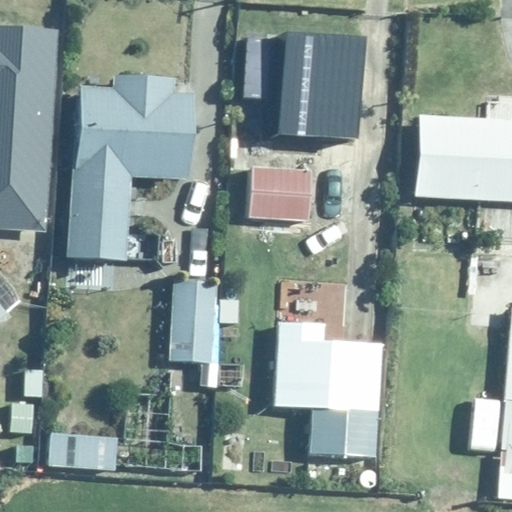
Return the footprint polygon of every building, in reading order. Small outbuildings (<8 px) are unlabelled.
[(0,229),(48,233),(59,30),(0,26),(0,229)] [(352,142),(358,41),(249,34),(245,99),(276,101),(274,138),(352,142)] [(79,86),(68,257),(126,260),(131,176),(189,180),(194,93),(174,92),(175,78),(116,75),(115,88),(79,86)] [(511,121),(420,116),(416,195),(511,200),(511,121)] [(306,173),(250,170),(247,217),(303,220),(306,173)] [(213,284),(171,282),(167,361),(209,363),(213,284)] [(0,286),(0,321),(17,308),(0,286)] [(511,302),(509,303),(501,400),(476,398),(472,447),(502,450),(498,496),(511,497),(511,302)] [(323,324),(276,321),(272,407),(310,409),(308,453),(375,456),(381,344),(322,340),(323,324)] [(116,437),(50,433),(48,466),(114,469),(116,437)]
